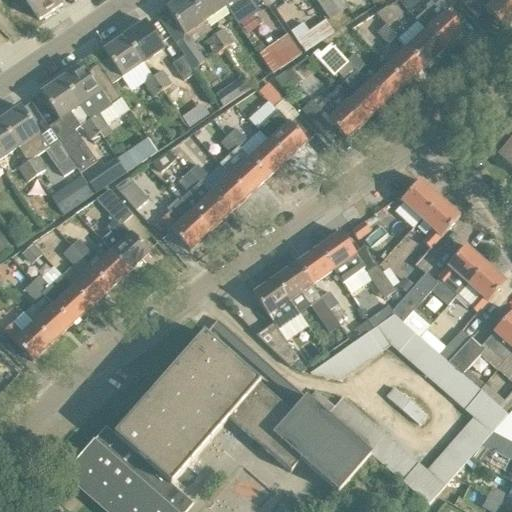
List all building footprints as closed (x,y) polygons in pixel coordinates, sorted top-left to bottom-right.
[(23,0),(39,22),(42,19),(45,19),(51,16),(51,13),(62,6),(57,0),(23,0)] [(184,39),(186,38),(191,46),(211,33),(204,23),(188,0),(180,0),(165,11),(184,39)] [(226,9),(219,0),(188,0),(204,23),(226,9)] [(260,14),(250,0),(219,0),(226,9),(234,21),(243,14),(248,21),(260,14)] [(346,10),(339,0),(320,0),(316,3),(329,22),(346,10)] [(464,33),(446,14),(454,5),(449,0),(426,0),(430,4),(423,10),(427,15),(418,24),(425,31),(444,52),(464,33)] [(457,0),(475,20),(485,11),(504,32),(511,24),(511,2),(510,0),(496,0),(493,4),(489,0),(457,0)] [(375,16),(385,27),(387,29),(397,20),(387,9),(375,16)] [(333,35),(325,22),(308,33),(303,25),(290,33),(304,54),(333,35)] [(165,52),(146,24),(124,39),(143,67),(165,52)] [(395,38),(387,29),(385,27),(376,34),(386,45),(395,38)] [(214,37),(223,51),(233,45),(224,30),(214,37)] [(444,52),(425,31),(405,49),(424,70),(444,52)] [(214,37),(204,43),(214,58),(223,51),(214,37)] [(299,57),(286,37),(258,56),(271,76),(299,57)] [(143,67),(124,39),(102,53),(107,60),(97,67),(111,89),(143,67)] [(348,65),(346,63),(330,47),(320,56),(317,52),(312,57),(333,79),(337,75),(348,65)] [(424,70),(405,49),(395,60),(386,67),(405,88),(424,70)] [(348,65),(355,73),(357,75),(365,67),(354,56),(346,63),(348,65)] [(183,59),(172,66),(183,83),(194,76),(183,59)] [(88,73),(83,66),(62,81),(98,136),(99,136),(103,142),(111,136),(106,127),(128,112),(120,102),(111,89),(97,67),(88,73)] [(386,105),(405,88),(386,67),(367,86),(386,105)] [(152,79),(161,93),(171,86),(162,73),(152,79)] [(357,75),(355,73),(343,84),(355,96),(347,103),(366,123),(386,105),(367,86),(357,75)] [(291,82),(284,74),(274,81),(282,90),(291,82)] [(152,79),(143,85),(153,98),(161,93),(152,79)] [(98,136),(62,81),(40,96),(59,124),(70,116),(79,130),(80,129),(89,142),(98,136)] [(223,108),(246,93),(239,81),(215,97),(223,108)] [(284,103),(267,85),(258,94),(275,112),(284,103)] [(366,123),(347,103),(336,91),(317,109),(327,121),(326,121),(346,142),(366,123)] [(45,172),(27,145),(40,136),(21,109),(0,123),(18,151),(26,164),(36,179),(45,172)] [(189,130),(200,123),(192,111),(181,119),(189,130)] [(278,113),(270,121),(258,131),(287,162),(307,144),(278,113)] [(0,162),(18,151),(0,123),(0,162)] [(511,126),(511,127),(511,126),(502,136),(503,137),(491,149),(498,156),(496,158),(511,171),(511,126)] [(239,150),(246,143),(235,131),(228,138),(239,150)] [(257,132),(267,143),(249,160),(267,180),(287,162),(258,131),(257,132)] [(75,132),(59,143),(77,170),(80,175),(96,164),(75,132)] [(219,146),(229,156),(230,157),(239,150),(228,138),(219,146)] [(157,154),(147,140),(117,160),(126,174),(157,154)] [(59,143),(45,153),(63,179),(77,170),(59,143)] [(169,153),(153,164),(162,174),(176,161),(169,153)] [(104,169),(101,164),(82,177),(95,196),(126,174),(117,160),(104,169)] [(267,180),(249,160),(229,178),(248,199),(267,180)] [(26,185),(36,179),(26,164),(17,170),(26,185)] [(197,167),(189,174),(199,185),(207,178),(197,167)] [(188,195),(180,203),(209,234),(228,217),(209,196),(199,185),(189,174),(177,184),(188,195)] [(248,199),(229,178),(209,196),(228,217),(248,199)] [(51,199),(64,218),(93,197),(80,179),(51,199)] [(148,202),(128,180),(115,189),(136,213),(148,202)] [(400,203),(420,222),(439,201),(419,182),(400,203)] [(132,218),(110,193),(95,202),(114,223),(107,230),(110,234),(100,243),(110,254),(129,274),(149,255),(123,226),(132,218)] [(439,201),(420,222),(432,233),(423,243),(430,250),(459,219),(439,201)] [(209,234),(180,203),(179,204),(168,214),(161,221),(171,231),(170,232),(189,253),(209,234)] [(361,240),(368,251),(379,243),(388,237),(374,217),(351,233),(357,243),(361,240)] [(340,234),(317,250),(333,272),(342,285),(355,276),(364,270),(356,257),(340,234)] [(0,255),(9,249),(0,236),(0,255)] [(71,249),(82,261),(89,254),(78,242),(71,249)] [(42,256),(32,246),(21,256),(31,267),(42,256)] [(457,298),(466,288),(485,266),(464,248),(445,269),(437,281),(457,298)] [(61,278),(91,309),(110,291),(92,271),(82,261),(71,249),(62,256),(73,268),(61,278)] [(312,287),(333,272),(317,250),(296,265),(312,287)] [(110,254),(92,271),(110,291),(129,274),(110,254)] [(275,280),(290,303),(299,316),(310,309),(329,336),(341,328),(330,313),(321,300),(312,287),(296,265),(275,280)] [(395,293),(375,265),(364,272),(391,314),(401,303),(394,294),(395,293)] [(506,285),(485,266),(466,288),(478,298),(468,309),(476,316),(487,306),(506,285)] [(413,312),(437,286),(425,275),(401,303),(391,314),(390,315),(394,319),(416,338),(419,340),(430,327),(413,312)] [(71,328),(91,309),(61,278),(49,288),(39,277),(31,285),(42,297),(52,307),(71,328)] [(407,295),(413,287),(404,279),(397,286),(407,295)] [(252,297),(273,325),(256,338),(288,369),(299,362),(278,333),(299,317),(299,316),(290,303),(275,280),(252,297)] [(42,297),(31,285),(23,292),(34,304),(42,297)] [(321,300),(330,313),(338,307),(329,294),(321,300)] [(33,326),(51,346),(71,328),(52,307),(33,326)] [(480,350),(470,341),(448,365),(448,366),(457,373),(465,380),(473,388),(479,392),(484,386),(467,372),(479,358),(496,373),(503,365),(511,354),(511,314),(492,335),(492,337),(483,347),(480,350)] [(378,330),(391,349),(399,356),(416,338),(394,319),(378,330)] [(51,346),(33,326),(21,336),(11,326),(4,332),(13,343),(12,343),(32,364),(51,346)] [(391,349),(378,330),(368,337),(381,356),(391,349)] [(445,350),(438,357),(440,359),(448,365),(470,341),(460,333),(445,350)] [(327,419),(308,403),(305,400),(291,416),(258,387),(260,385),(203,336),(114,437),(105,429),(65,475),(106,511),(187,511),(193,506),(171,487),(229,421),(290,474),(299,463),(337,496),(371,458),(368,455),(360,448),(352,441),(344,434),(335,426),(327,419)] [(381,356),(368,337),(358,344),(371,363),(381,356)] [(424,345),(419,340),(416,338),(399,356),(407,363),(424,345)] [(358,344),(348,351),(361,370),(371,363),(358,344)] [(432,352),(424,345),(407,363),(416,371),(432,352)] [(348,351),(338,358),(352,377),(361,370),(348,351)] [(438,357),(432,352),(416,371),(424,378),(440,359),(438,357)] [(511,354),(503,365),(511,372),(511,354)] [(338,358),(328,365),(342,384),(352,377),(338,358)] [(448,365),(440,359),(424,378),(432,385),(448,366),(448,365)] [(311,377),(342,384),(328,365),(311,377)] [(457,373),(448,366),(432,385),(440,392),(457,373)] [(0,393),(14,377),(4,368),(0,372),(0,393)] [(448,399),(465,380),(457,373),(440,392),(448,399)] [(473,388),(465,380),(448,399),(456,406),(473,388)] [(503,403),(484,386),(479,392),(481,395),(498,409),(503,403)] [(481,395),(479,392),(473,388),(456,406),(465,413),(481,395)] [(386,399),(402,413),(410,404),(394,390),(386,399)] [(498,409),(508,418),(511,413),(511,393),(503,403),(498,409)] [(327,419),(334,411),(315,394),(308,403),(327,419)] [(465,413),(473,421),(491,437),(493,435),(508,418),(498,409),(481,395),(465,413)] [(327,419),(335,426),(351,408),(343,400),(334,411),(327,419)] [(410,404),(402,413),(418,427),(426,417),(410,404)] [(335,426),(344,434),(360,415),(351,408),(335,426)] [(511,413),(508,418),(493,435),(511,444),(511,413)] [(344,434),(352,441),(368,422),(360,415),(344,434)] [(473,421),(465,429),(484,446),(491,437),(473,421)] [(352,441),(360,448),(376,430),(368,422),(352,441)] [(476,454),(484,446),(465,429),(457,438),(476,454)] [(360,448),(368,455),(385,437),(376,430),(360,448)] [(511,444),(493,435),(491,437),(484,446),(476,454),(468,463),(476,470),(489,452),(511,463),(511,477),(509,484),(511,485),(511,444)] [(371,458),(377,463),(393,444),(385,437),(368,455),(371,458)] [(457,438),(450,447),(468,463),(476,454),(457,438)] [(401,451),(393,444),(377,463),(385,470),(401,451)] [(450,447),(442,456),(461,472),(468,463),(450,447)] [(410,459),(401,451),(385,470),(393,477),(410,459)] [(453,481),(461,472),(442,456),(434,464),(453,481)] [(418,466),(410,459),(393,477),(402,485),(418,466)] [(445,490),(453,481),(434,464),(426,473),(445,490)] [(402,485),(429,509),(445,490),(426,473),(418,466),(402,485)] [(498,511),(501,506),(487,498),(468,488),(461,501),(480,511),(481,509),(487,511),(498,511)] [(487,498),(501,506),(506,497),(491,490),(487,498)]
